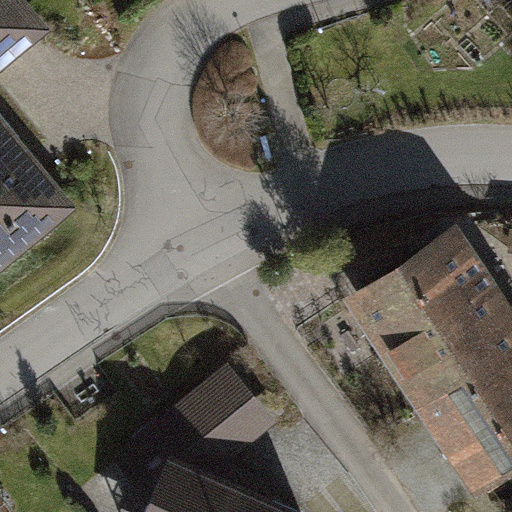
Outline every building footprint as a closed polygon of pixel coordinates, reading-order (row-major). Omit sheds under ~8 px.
[(20,0),(0,0),(0,60),(42,27),(20,0)] [(0,260),(71,202),(0,115),(0,260)] [(335,288),(397,381),(509,306),(446,214),(335,288)] [(511,457),(511,311),(509,306),(397,381),(468,486),(511,457)] [(133,511),(301,511),(307,501),(272,485),(274,478),(222,457),(272,416),(223,357),(113,451),(139,495),(133,511)]
